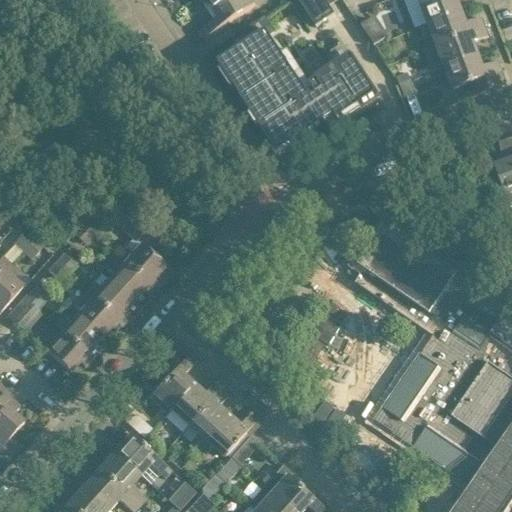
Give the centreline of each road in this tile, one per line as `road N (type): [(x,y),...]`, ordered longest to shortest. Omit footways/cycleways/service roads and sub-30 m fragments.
road 1 (residential): [(341,511),(338,494),(276,404),(173,315)]
road 2 (residential): [(511,102),(294,180)]
road 3 (residential): [(176,134),(34,28),(0,16)]
road 4 (residential): [(176,134),(187,82),(137,0)]
road 5 (residential): [(73,422),(173,315)]
road 6 (residential): [(173,315),(230,229),(233,202)]
